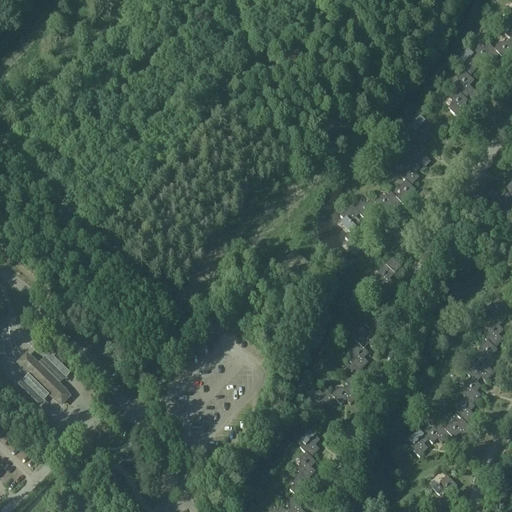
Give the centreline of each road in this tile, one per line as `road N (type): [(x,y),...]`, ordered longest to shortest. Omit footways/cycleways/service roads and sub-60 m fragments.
road 1 (residential): [(327,511),(344,440),(373,400),(421,266),(439,241)]
road 2 (unknown): [(164,396),(220,349),(254,363),(254,384),(210,433),(194,431),(176,409)]
road 3 (unclassified): [(136,416),(45,323),(33,295),(0,268)]
road 4 (residential): [(439,241),(511,120)]
road 5 (unclassified): [(11,336),(11,368),(84,423)]
